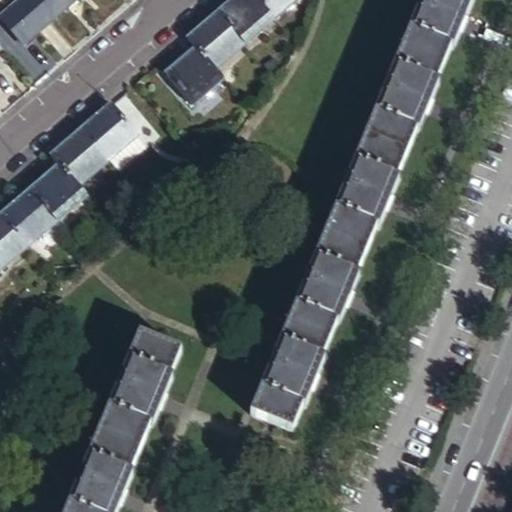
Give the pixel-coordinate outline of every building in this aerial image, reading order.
[(24,42),(66,6),(73,0),(17,0),(1,15),(24,42)] [(77,0),(73,0),(66,6),(70,11),(80,2),(77,0)] [(231,0),(189,38),(197,47),(167,73),(194,105),(224,79),(215,70),(296,0),(231,0)] [(422,0),(250,415),(291,431),(312,380),(347,296),(386,201),(425,105),(460,20),(468,0),(422,0)] [(60,165),(0,215),(0,272),(87,197),(80,188),(112,160),(140,137),(141,135),(113,102),(52,156),(60,165)] [(140,137),(112,160),(122,171),(149,148),(140,137)] [(78,491),(69,511),(115,511),(122,497),(161,401),(182,349),(143,332),(78,491)]
